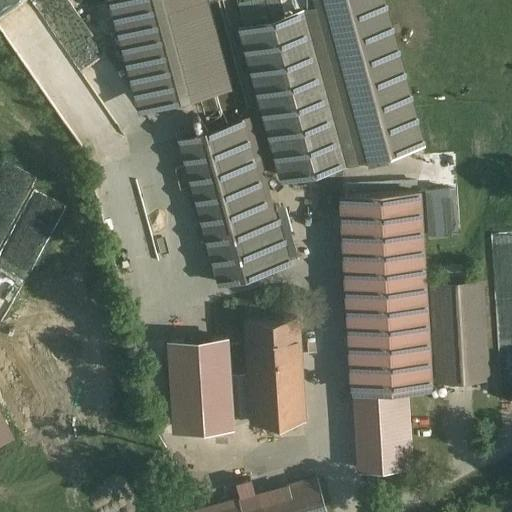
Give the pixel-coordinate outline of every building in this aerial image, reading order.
[(112,0),(139,99),(227,75),(207,0),(112,0)] [(420,139),(381,0),(313,0),(314,3),(238,24),(250,66),(281,178),(420,139)] [(240,119),(180,136),(220,282),(290,263),(278,220),(268,223),(240,119)] [(416,188),(341,192),(351,361),(426,357),(420,266),(416,188)] [(0,255),(16,231),(6,225),(0,232),(0,255)] [(481,279),(430,282),(437,380),(487,377),(481,279)] [(297,315),(245,318),(247,356),(299,352),(297,315)] [(222,342),(171,344),(177,426),(227,423),(226,409),(224,371),(222,342)] [(299,352),(247,356),(250,408),(251,421),(303,418),(299,352)] [(248,369),(224,371),(226,409),(250,408),(248,369)] [(405,382),(353,385),(358,467),(409,464),(405,382)] [(0,441),(11,436),(0,414),(0,441)] [(326,511),(316,477),(191,511),(326,511)]
